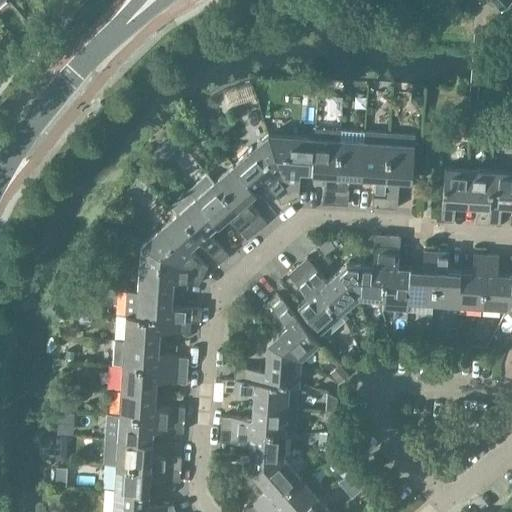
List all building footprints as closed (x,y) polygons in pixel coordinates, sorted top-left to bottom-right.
[(510,0),(493,0),(502,10),(511,1),(510,0)] [(307,87),(307,97),(315,97),(315,87),(307,87)] [(411,94),(411,101),(415,106),(422,106),(422,95),(411,94)] [(212,116),(202,125),(211,135),(221,126),(212,116)] [(316,126),(315,137),(313,172),(325,173),(323,202),(336,203),(340,139),(341,128),(316,126)] [(448,140),(471,141),(472,128),(449,126),(448,140)] [(340,139),(336,203),(348,204),(350,174),(362,175),(365,140),(366,130),(341,128),(340,139)] [(483,142),(484,129),(473,128),(472,141),(483,142)] [(390,132),(366,130),(365,140),(362,175),(374,176),(373,206),(385,207),(390,132)] [(415,133),(390,132),(385,207),(398,207),(400,178),(412,179),(415,133)] [(269,134),(233,165),(256,191),(265,183),(279,199),(281,202),(291,199),(269,134)] [(315,137),(269,134),(291,199),(301,195),(299,192),(301,171),(313,172),(315,137)] [(173,135),(165,142),(172,149),(180,142),(173,135)] [(158,145),(154,149),(163,159),(167,155),(158,145)] [(233,165),(215,181),(214,181),(257,230),(266,221),(247,199),(256,191),(233,165)] [(456,202),(467,202),(469,168),(445,166),(442,218),(455,219),(456,202)] [(476,221),(489,222),(492,169),(469,168),(467,202),(477,203),(476,221)] [(502,205),(511,205),(511,170),(492,169),(489,222),(501,222),(502,205)] [(207,172),(188,188),(219,223),(228,216),(247,238),(257,230),(214,181),(215,181),(207,172)] [(136,178),(130,188),(140,194),(145,184),(136,178)] [(169,204),(177,214),(199,240),(219,262),(229,254),(210,231),(219,223),(188,188),(169,204)] [(177,214),(141,244),(203,274),(208,265),(204,263),(190,247),(199,240),(177,214)] [(123,234),(126,227),(105,217),(102,224),(123,234)] [(117,234),(113,241),(120,244),(123,237),(117,234)] [(373,264),(361,263),(359,297),(384,299),(388,234),(376,234),(373,264)] [(401,235),(388,234),(384,299),(383,305),(384,310),(408,311),(409,300),(411,266),(399,265),(401,235)] [(328,239),(319,246),(325,254),(334,247),(328,239)] [(141,244),(138,291),(173,293),(174,281),(195,282),(198,284),(203,274),(141,244)] [(423,267),(411,266),(409,300),(434,302),(437,250),(424,250),(423,267)] [(450,251),(437,250),(434,302),(458,304),(461,269),(449,269),(450,251)] [(473,270),(461,269),(458,304),(483,306),(486,254),(474,253),(473,270)] [(499,255),(486,254),(483,306),(507,307),(510,273),(498,273),(499,255)] [(306,256),(297,265),(340,314),(359,297),(361,263),(347,262),(327,279),(306,256)] [(297,265),(287,273),(307,296),(298,304),(321,330),(327,336),(346,320),(340,314),(297,265)] [(128,291),(126,315),(136,316),(191,320),(201,320),(202,307),(172,305),(173,293),(138,291),(128,291)] [(287,324),(277,333),(301,359),(320,341),(277,292),(267,301),(287,324)] [(80,303),(80,311),(92,312),(93,304),(80,303)] [(126,315),(124,340),(160,342),(160,330),(190,332),(191,320),(136,316),(126,315)] [(406,331),(405,341),(418,342),(419,331),(406,331)] [(234,366),(234,378),(289,382),(289,383),(299,383),(301,359),(277,333),(267,342),(265,369),(234,366)] [(431,334),(430,342),(443,343),(443,335),(431,334)] [(111,364),(123,364),(188,369),(189,356),(159,354),(160,342),(124,340),(113,339),(111,364)] [(65,351),(64,359),(73,360),(73,351),(65,351)] [(123,364),(121,389),(156,391),(157,379),(187,381),(188,369),(123,364)] [(339,364),(327,374),(339,382),(348,375),(339,364)] [(63,376),(62,385),(71,386),(72,376),(63,376)] [(253,393),(252,405),(297,408),(299,383),(289,383),(289,382),(234,378),(224,378),(223,391),(253,393)] [(121,389),(119,414),(184,418),(185,405),(156,403),(156,391),(121,389)] [(327,393),(326,411),(336,411),(337,398),(327,393)] [(60,400),(59,410),(69,411),(70,401),(60,400)] [(221,416),(220,428),(286,432),(293,433),(296,433),(297,408),(252,405),(251,418),(221,416)] [(55,421),(55,435),(71,435),(73,413),(59,412),(59,421),(55,421)] [(107,413),(105,438),(118,439),(153,441),(154,429),(183,431),(184,418),(119,414),(107,413)] [(475,418),(468,425),(477,435),(484,428),(475,418)] [(250,443),(249,454),(284,457),(286,432),(220,428),(219,441),(250,443)] [(318,432),(317,449),(332,445),(333,431),(318,432)] [(118,439),(116,463),(181,468),(182,455),(152,453),(153,441),(118,439)] [(56,448),(56,459),(67,460),(68,448),(56,448)] [(243,509),(245,511),(258,511),(300,475),(284,457),(249,454),(248,469),(265,489),(243,509)] [(116,463),(114,488),(150,490),(150,478),(180,480),(181,468),(116,463)] [(353,472),(337,481),(351,498),(365,485),(353,472)] [(277,511),(282,508),(285,511),(296,511),(317,494),(300,475),(258,511),(277,511)] [(66,477),(55,477),(54,484),(61,485),(65,485),(66,477)] [(114,488),(112,511),(176,511),(173,503),(170,504),(149,503),(150,490),(114,488)] [(332,511),(317,494),(296,511),(332,511)]
